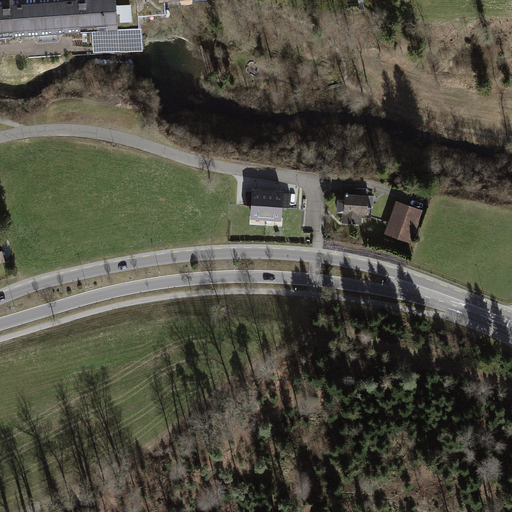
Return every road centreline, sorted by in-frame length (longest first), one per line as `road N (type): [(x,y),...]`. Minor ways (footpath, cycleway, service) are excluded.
road 1 (secondary): [(511,323),(401,274),(274,254),(141,262),(0,298)]
road 2 (secondary): [(0,324),(148,284),(238,276),(354,285),(511,323)]
road 3 (track): [(511,387),(353,338),(311,337),(266,354),(190,424),(108,472)]
road 4 (residential): [(0,137),(102,134),(227,168),(316,179)]
road 5 (track): [(34,511),(108,472),(114,483),(104,511)]
